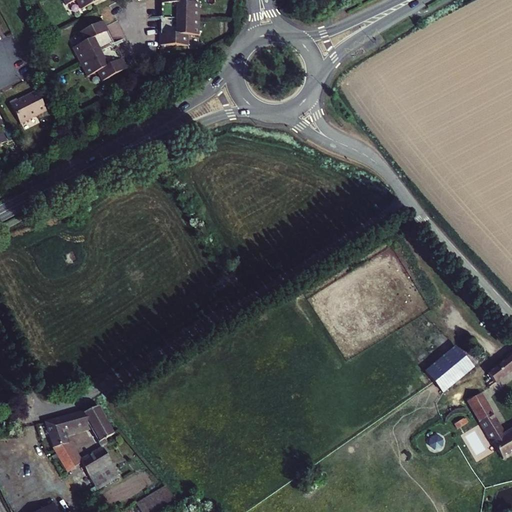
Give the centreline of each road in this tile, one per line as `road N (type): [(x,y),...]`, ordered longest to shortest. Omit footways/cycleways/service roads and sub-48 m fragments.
road 1 (track): [(25,425),(141,372),(407,198)]
road 2 (residential): [(350,148),(377,163),(511,315)]
road 3 (secondary): [(85,167),(221,114),(265,111)]
road 4 (secondary): [(236,64),(202,95),(85,167)]
road 5 (secondary): [(316,78),(341,50),(423,0)]
